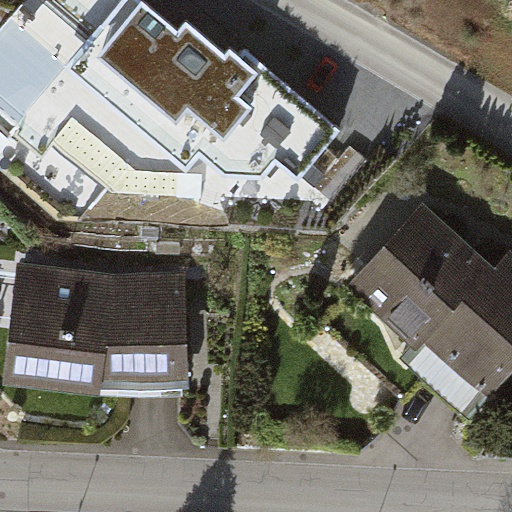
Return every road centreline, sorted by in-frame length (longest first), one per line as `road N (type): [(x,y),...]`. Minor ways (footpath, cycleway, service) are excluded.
road 1 (residential): [(0,482),(508,511)]
road 2 (residential): [(511,120),(301,0)]
